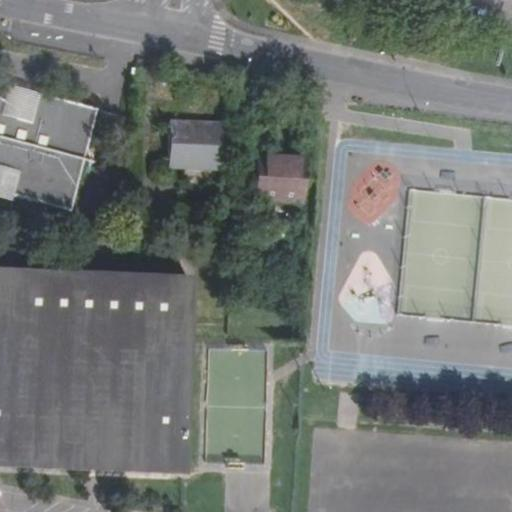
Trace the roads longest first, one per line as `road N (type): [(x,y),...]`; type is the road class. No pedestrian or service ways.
road 1 (tertiary): [(164,34),(511,105)]
road 2 (tertiary): [(0,2),(164,34)]
